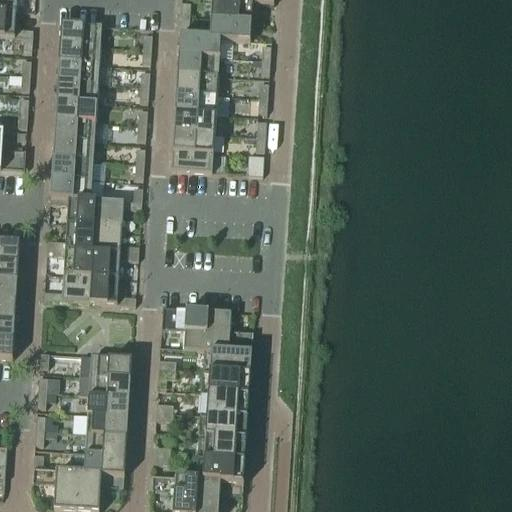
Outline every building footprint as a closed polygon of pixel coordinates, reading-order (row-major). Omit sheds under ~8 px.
[(0,0),(0,15),(16,16),(16,0),(0,0)] [(273,9),(273,0),(232,0),(232,5),(232,6),(252,7),(252,8),(273,9)] [(251,26),(252,8),(252,7),(232,6),(232,5),(203,3),(201,23),(251,26)] [(189,22),(190,8),(181,8),(180,22),(189,22)] [(14,34),(16,16),(0,15),(0,41),(24,43),(23,57),(31,57),(33,36),(14,34)] [(188,36),(189,22),(180,22),(180,35),(188,36)] [(250,47),(251,26),(201,23),(200,41),(209,42),(209,43),(220,43),(220,45),(250,47)] [(100,51),(101,31),(61,29),(59,49),(100,51)] [(219,63),(220,45),(220,43),(209,43),(209,42),(200,41),(179,39),(178,60),(219,63)] [(151,55),(152,41),(143,40),(142,54),(151,55)] [(99,71),(100,51),(59,49),(58,68),(99,71)] [(269,66),(270,52),(262,51),(261,65),(269,66)] [(150,68),(151,55),(142,54),(141,68),(150,68)] [(218,82),(219,63),(178,60),(177,79),(218,82)] [(269,80),(269,66),(261,65),(260,79),(269,80)] [(30,81),(31,67),(22,66),(21,81),(30,81)] [(98,90),(99,71),(58,68),(57,87),(98,90)] [(148,93),(149,78),(141,77),(140,92),(148,93)] [(216,101),(218,82),(177,79),(176,98),(216,101)] [(29,96),(30,81),(21,81),(20,96),(29,96)] [(96,109),(98,90),(57,87),(56,106),(96,109)] [(267,104),(268,89),(259,89),(258,104),(267,104)] [(147,108),(148,93),(140,92),(139,107),(147,108)] [(215,120),(216,101),(176,98),(174,117),(215,120)] [(27,121),(28,105),(19,104),(18,120),(27,121)] [(266,119),(267,104),(258,104),(257,118),(266,119)] [(95,128),(96,109),(56,106),(54,125),(95,128)] [(137,131),(146,131),(147,116),(138,116),(137,131)] [(173,137),(214,139),(215,120),(174,117),(173,137)] [(26,134),(27,121),(18,120),(18,133),(26,134)] [(94,147),(95,128),(54,125),(53,145),(94,147)] [(265,143),(266,127),(257,127),(256,142),(265,143)] [(145,146),(146,131),(137,131),(136,146),(145,146)] [(0,176),(24,178),(25,157),(2,156),(3,137),(0,136),(0,176)] [(213,158),(214,139),(173,137),(172,156),(213,158)] [(264,157),(265,143),(256,142),(255,157),(264,157)] [(93,166),(94,147),(53,145),(52,164),(93,166)] [(144,170),(144,155),(136,154),(135,169),(144,170)] [(212,178),(213,158),(172,156),(171,176),(212,178)] [(262,182),(263,161),(248,160),(247,181),(262,182)] [(92,186),(93,166),(52,164),(51,183),(92,186)] [(143,183),(144,170),(135,169),(134,183),(143,183)] [(91,204),(92,186),(51,183),(50,202),(90,205),(90,204),(91,204)] [(141,207),(142,194),(133,193),(132,207),(141,207)] [(94,231),(95,205),(91,205),(91,204),(90,204),(90,205),(50,202),(49,210),(67,211),(66,229),(94,231)] [(121,233),(123,214),(141,215),(141,207),(132,207),(95,205),(94,231),(121,233)] [(92,256),(94,231),(66,229),(65,247),(47,246),(46,254),(92,256)] [(120,251),(121,233),(94,231),(92,256),(138,259),(138,252),(120,251)] [(0,266),(18,268),(19,247),(0,246),(0,266)] [(91,282),(92,256),(46,254),(46,261),(64,262),(63,280),(91,282)] [(118,284),(119,265),(138,267),(138,259),(92,256),(91,282),(118,284)] [(0,285),(17,287),(18,268),(0,266),(0,285)] [(89,308),(91,282),(63,280),(62,298),(44,297),(43,305),(89,308)] [(117,302),(118,284),(91,282),(89,308),(135,311),(135,303),(117,302)] [(0,304),(16,306),(17,287),(0,285),(0,304)] [(0,324),(14,325),(16,306),(0,304),(0,324)] [(205,356),(208,316),(162,313),(161,335),(184,336),(183,355),(205,356)] [(251,358),(252,338),(229,337),(231,317),(208,316),(205,356),(210,357),(210,356),(251,358)] [(0,343),(13,344),(14,325),(0,324),(0,343)] [(0,363),(12,364),(13,344),(0,343),(0,363)] [(250,380),(251,360),(251,358),(210,356),(210,357),(209,377),(250,380)] [(48,373),(49,359),(40,359),(39,373),(48,373)] [(130,385),(131,364),(91,362),(89,382),(130,385)] [(175,375),(175,367),(159,366),(158,374),(175,375)] [(174,384),(175,375),(158,374),(158,383),(174,384)] [(248,402),(250,380),(209,377),(208,399),(248,402)] [(78,401),(88,401),(129,404),(130,385),(89,382),(79,381),(78,401)] [(46,399),(47,384),(38,383),(37,398),(46,399)] [(45,414),(46,399),(37,398),(36,413),(45,414)] [(247,424),(248,402),(208,399),(206,421),(247,424)] [(128,423),(129,404),(88,401),(87,421),(128,423)] [(172,419),(173,410),(156,409),(156,418),(172,419)] [(172,427),(172,419),(156,418),(155,426),(172,427)] [(44,437),(45,422),(36,421),(35,437),(44,437)] [(126,442),(128,423),(87,421),(86,440),(126,442)] [(246,445),(247,424),(206,421),(205,442),(246,445)] [(43,451),(44,437),(35,437),(34,450),(43,451)] [(125,461),(126,442),(86,440),(84,459),(125,461)] [(244,467),(246,445),(205,442),(204,464),(244,467)] [(169,462),(170,453),(153,452),(153,461),(169,462)] [(124,482),(125,461),(84,459),(83,477),(78,477),(83,477),(83,478),(101,479),(101,481),(124,482)] [(41,475),(42,461),(33,460),(33,474),(41,475)] [(169,470),(169,462),(153,461),(152,469),(169,470)] [(243,489),(244,467),(204,464),(202,485),(202,486),(220,487),(220,488),(222,488),(243,489)] [(76,511),(78,477),(56,475),(53,511),(76,511)] [(98,511),(101,481),(101,479),(83,478),(83,477),(78,477),(76,511),(98,511)] [(195,511),(197,485),(152,482),(151,497),(174,498),(172,511),(195,511)] [(218,511),(220,488),(220,487),(202,486),(202,485),(197,485),(195,511),(218,511)]
